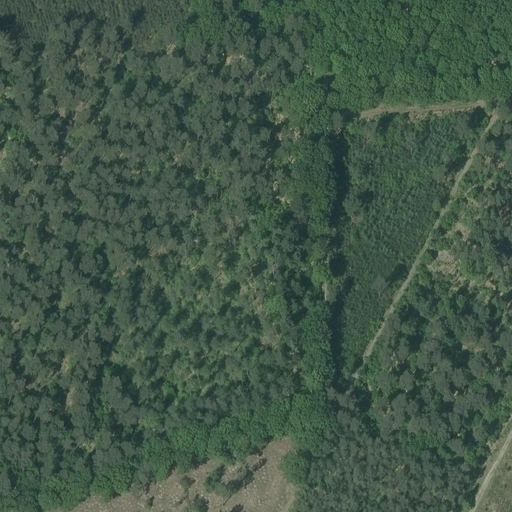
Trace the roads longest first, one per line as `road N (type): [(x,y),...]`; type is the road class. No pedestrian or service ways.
road 1 (track): [(313,420),(323,398),(327,0)]
road 2 (track): [(334,414),(502,100),(511,100)]
road 3 (track): [(4,511),(334,414)]
road 4 (track): [(502,100),(326,117)]
